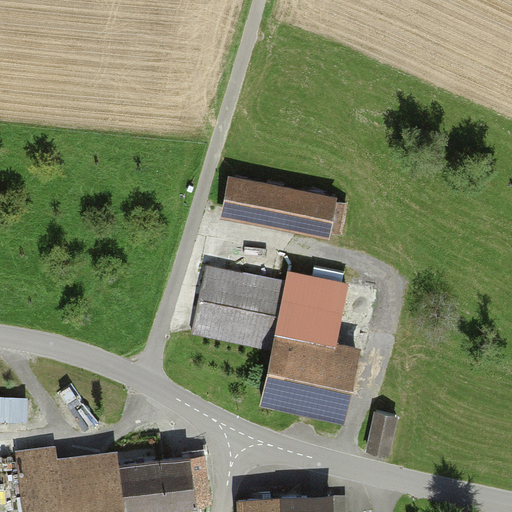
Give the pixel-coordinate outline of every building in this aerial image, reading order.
[(352,201),(239,180),(232,213),(346,235),(352,201)] [(298,279),(211,264),(199,332),(277,345),(267,403),(361,419),(375,342),(356,339),(366,281),(299,269),(298,279)] [(374,413),(369,449),(390,451),(395,415),(374,413)] [(213,511),(206,450),(30,473),(34,511),(213,511)] [(4,456),(4,507),(20,507),(20,456),(4,456)] [(349,511),(349,498),(243,504),(243,511),(349,511)]
